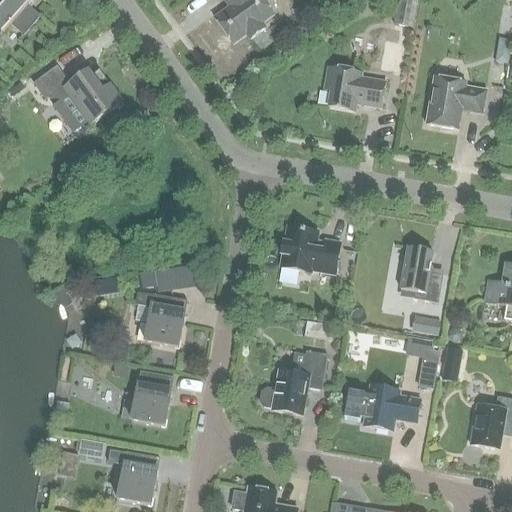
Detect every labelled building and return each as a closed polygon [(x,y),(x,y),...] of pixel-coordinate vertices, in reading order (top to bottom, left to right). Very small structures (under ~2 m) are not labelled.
[(0,0),(0,33),(4,37),(10,30),(23,41),(42,19),(28,8),(34,0),(0,0)] [(220,0),(229,12),(215,22),(234,48),(247,38),(251,43),(266,32),(262,27),(274,18),(261,0),(220,0)] [(401,0),(399,27),(417,28),(418,0),(401,0)] [(511,46),(511,43),(499,41),(495,64),(508,67),(511,46)] [(401,74),(405,48),(387,45),(383,71),(401,74)] [(57,71),(34,88),(43,100),(59,104),(53,109),(73,136),(88,125),(91,129),(123,107),(99,75),(92,80),(88,75),(70,89),(57,71)] [(333,96),(330,112),(356,116),(357,107),(383,112),(388,86),(362,82),(363,76),(330,71),(326,95),(333,96)] [(484,118),(488,94),(467,91),(468,87),(436,81),(428,128),(459,134),(463,114),(484,118)] [(25,91),(20,85),(8,93),(13,100),(25,91)] [(282,272),(312,277),(313,275),(336,279),(342,247),(318,243),(320,236),(289,231),(286,247),(284,246),(282,258),(284,259),(282,272)] [(402,294),(401,301),(439,307),(445,278),(431,276),(434,256),(409,251),(402,294)] [(155,295),(197,289),(194,267),(152,273),(155,295)] [(511,325),(511,268),(507,268),(504,287),(490,285),(486,306),(508,310),(505,324),(511,325)] [(93,284),(95,299),(120,296),(118,281),(93,284)] [(61,290),(54,296),(61,306),(68,300),(61,290)] [(180,353),(188,304),(155,299),(139,297),(137,309),(140,310),(137,325),(150,327),(147,347),(180,353)] [(412,334),(438,339),(441,324),(415,319),(412,334)] [(316,325),(313,340),(331,343),(334,328),(316,325)] [(462,337),(459,332),(454,332),(449,335),(448,340),(451,345),(457,346),(461,343),(462,337)] [(442,383),(457,386),(463,354),(447,351),(442,383)] [(293,356),(290,376),(280,374),(277,392),(266,391),(261,395),(259,405),(262,411),(271,412),(270,414),(305,420),(309,392),(323,395),(329,359),(307,355),(307,358),(293,356)] [(113,379),(126,381),(128,371),(114,369),(113,379)] [(175,381),(142,376),(133,426),(166,431),(175,381)] [(420,378),(418,390),(434,393),(436,380),(420,378)] [(400,400),(401,396),(372,390),(370,399),(366,399),(366,397),(351,395),(346,422),(361,425),(362,422),(366,422),(364,430),(394,436),(397,422),(418,426),(422,404),(400,400)] [(479,409),(472,449),(501,454),(505,431),(511,432),(511,403),(499,401),(496,413),(479,409)] [(102,462),(105,447),(80,443),(78,458),(102,462)] [(161,462),(127,456),(127,457),(111,454),(109,466),(125,469),(119,505),(153,510),(161,462)] [(79,459),(62,457),(59,480),(76,483),(79,459)] [(249,492),(248,497),(234,495),(231,511),(294,511),(276,509),(278,497),(249,492)]
